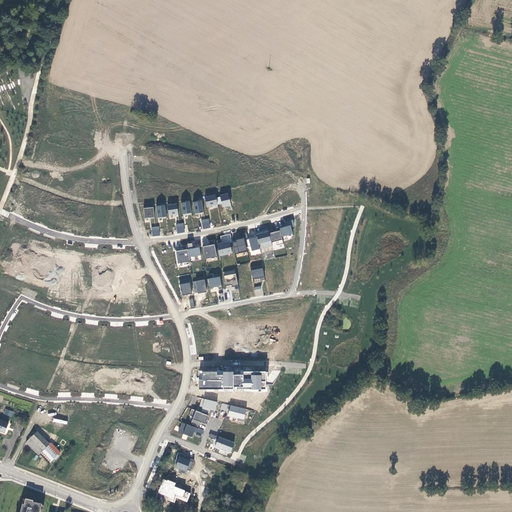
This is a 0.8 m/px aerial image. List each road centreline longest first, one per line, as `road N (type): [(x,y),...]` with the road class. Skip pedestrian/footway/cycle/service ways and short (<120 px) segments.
road 1 (track): [(62,0),(0,209)]
road 2 (residential): [(174,316),(289,295),(302,210)]
road 3 (residential): [(174,316),(78,316),(21,297),(0,336)]
road 4 (residential): [(121,161),(295,127)]
road 5 (residential): [(175,407),(47,399),(0,385)]
road 6 (residential): [(302,210),(139,242)]
